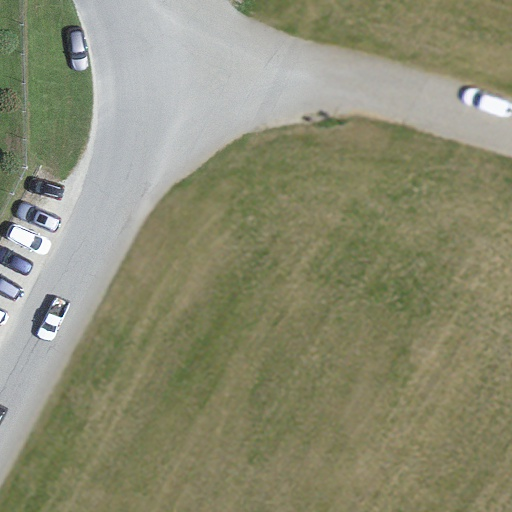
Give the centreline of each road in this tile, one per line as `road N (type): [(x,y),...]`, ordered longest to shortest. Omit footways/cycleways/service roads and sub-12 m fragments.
road 1 (unclassified): [(511,140),(341,76),(268,69),(132,79)]
road 2 (unclassified): [(0,404),(105,214),(130,137),(132,79)]
